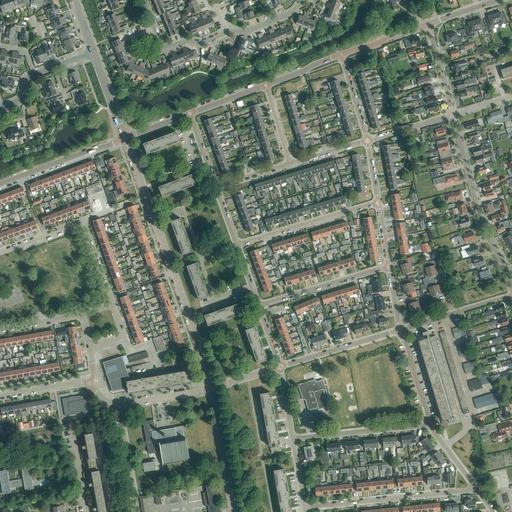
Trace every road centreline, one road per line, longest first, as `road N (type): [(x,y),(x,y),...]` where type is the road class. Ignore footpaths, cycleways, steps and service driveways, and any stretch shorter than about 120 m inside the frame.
road 1 (residential): [(211,391),(145,197)]
road 2 (residential): [(451,114),(483,228),(511,278)]
road 3 (residential): [(475,488),(303,506)]
road 4 (residential): [(236,245),(377,200)]
road 5 (residential): [(290,437),(430,425)]
road 6 (residential): [(257,308),(389,266)]
road 7 (tertiary): [(0,184),(124,138)]
road 8 (residential): [(276,365),(400,328)]
road 9 (residential): [(234,511),(211,391)]
